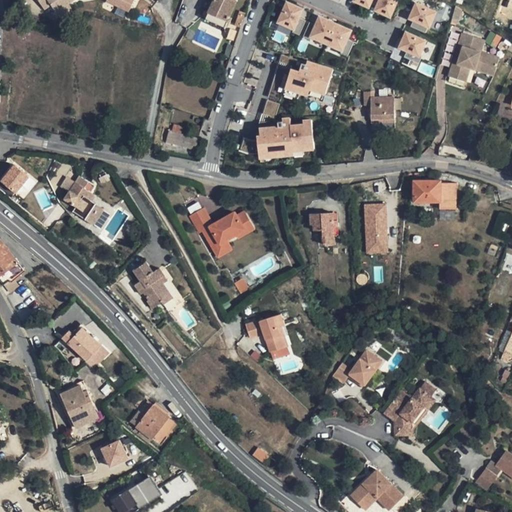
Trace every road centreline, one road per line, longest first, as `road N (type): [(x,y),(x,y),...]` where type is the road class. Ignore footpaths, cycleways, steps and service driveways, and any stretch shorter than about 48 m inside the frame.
road 1 (secondary): [(0,211),(112,310),(234,455),(308,511)]
road 2 (residential): [(207,178),(248,183),(427,164),(511,189)]
road 3 (residential): [(0,135),(207,178)]
road 4 (residential): [(207,178),(261,0)]
road 5 (residential): [(56,453),(39,385),(0,294)]
